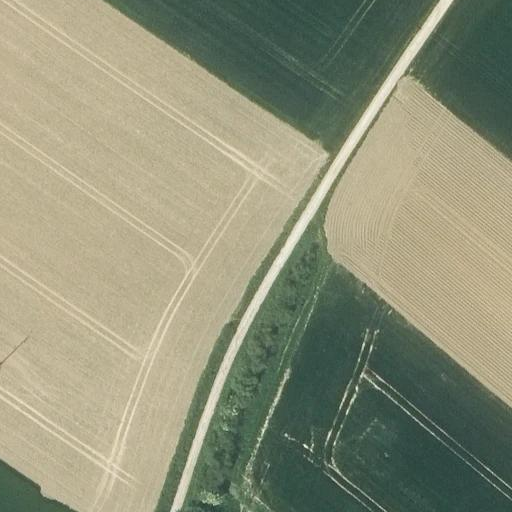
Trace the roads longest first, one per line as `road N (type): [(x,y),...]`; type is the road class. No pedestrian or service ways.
road 1 (track): [(449,0),(314,206),(176,511)]
road 2 (track): [(263,511),(252,490),(258,461),(325,255),(314,206)]
